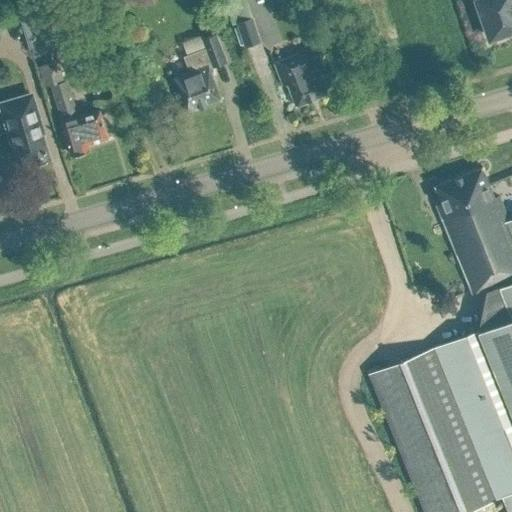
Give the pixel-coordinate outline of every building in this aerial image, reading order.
[(511,27),(511,0),(476,0),(489,36),(493,34),(494,37),(505,33),(505,30),(511,27)] [(35,1),(19,5),(30,44),(31,43),(34,53),(57,47),(50,22),(45,23),(40,7),(36,8),(35,1)] [(238,25),(234,26),(241,45),(243,44),(244,46),(260,40),(251,16),(236,21),(238,25)] [(212,64),(226,59),(216,32),(203,36),(206,46),(184,54),(190,70),(174,76),(186,111),(220,98),(208,65),(212,63),(212,64)] [(298,52),(283,58),(273,62),(282,85),(287,83),(296,105),(328,92),(319,71),(324,69),(314,42),(296,48),(298,52)] [(29,93),(0,101),(0,104),(18,163),(31,159),(31,161),(32,161),(37,163),(45,161),(48,156),(29,93)] [(78,115),(71,93),(56,98),(62,120),(61,120),(71,153),(89,148),(87,141),(107,136),(99,109),(78,115)] [(480,327),(369,372),(426,511),(458,511),(503,494),(509,511),(511,511),(511,216),(507,218),(498,194),(493,196),(481,166),(434,184),(443,207),(438,209),(472,292),(488,285),(488,289),(480,327)]
